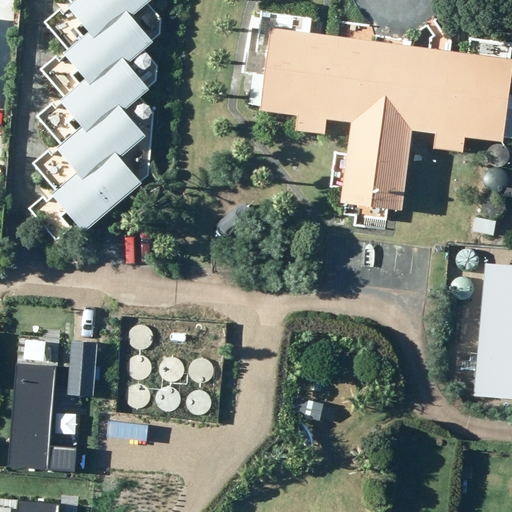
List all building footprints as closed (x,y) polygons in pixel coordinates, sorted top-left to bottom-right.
[(128,17),(146,2),(148,0),(75,0),(70,4),(61,12),(58,9),(42,23),(67,52),(87,34),(91,39),(123,11),(128,17)] [(125,64),(142,50),(159,34),(159,18),(146,2),(128,17),(123,11),(91,39),(87,34),(67,52),(57,60),(55,57),(38,70),(63,100),(84,81),(87,85),(119,58),(125,64)] [(511,138),(511,107),(505,107),(510,61),(268,29),(257,111),(296,115),(293,131),(322,134),(324,119),(350,122),(339,203),(399,211),(409,129),(434,133),(432,148),(461,152),(463,136),(500,141),(500,137),(511,138)] [(120,110),(137,96),(155,82),(154,65),(142,50),(125,64),(119,58),(87,85),(84,81),(63,100),(54,107),(51,102),(34,117),(60,146),(80,129),(84,133),(117,106),(120,110)] [(118,159),(151,130),(152,113),(137,96),(120,110),(117,106),(84,133),(80,129),(60,146),(51,154),(47,150),(31,164),(55,192),(75,175),(79,180),(112,153),(118,159)] [(75,175),(55,192),(45,200),(42,196),(27,209),(54,242),(75,224),(82,233),(148,175),(151,130),(118,159),(112,153),(79,180),(75,175)] [(472,231),(493,236),(496,222),(475,217),(472,231)] [(473,396),(511,399),(511,266),(485,264),(473,396)] [(100,343),(73,340),(68,395),(95,397),(100,343)] [(19,363),(9,467),(73,473),(75,451),(49,448),(57,367),(19,363)] [(334,406),(292,398),(288,419),(330,427),(334,406)] [(508,451),(468,448),(466,475),(505,479),(508,451)] [(59,511),(60,504),(22,501),(20,511),(59,511)]
